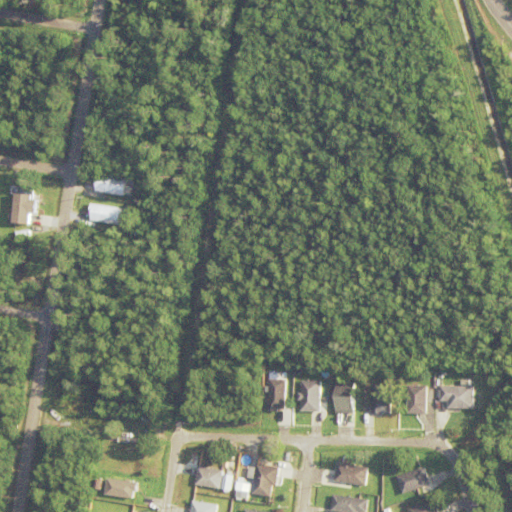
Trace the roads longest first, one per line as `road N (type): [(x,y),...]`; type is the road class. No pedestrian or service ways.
road 1 (residential): [(19,511),(104,0)]
road 2 (residential): [(171,511),(252,0)]
road 3 (residential): [(183,442),(435,441),(456,459),(474,511)]
